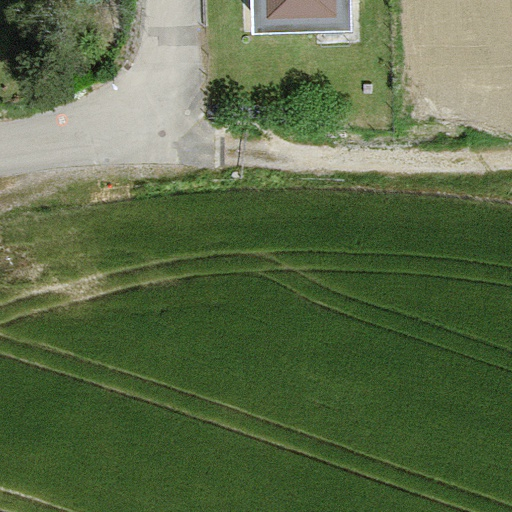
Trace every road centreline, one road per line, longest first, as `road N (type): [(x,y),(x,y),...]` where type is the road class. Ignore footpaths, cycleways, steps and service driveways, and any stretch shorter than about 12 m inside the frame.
road 1 (track): [(223,149),(511,160)]
road 2 (residential): [(120,123),(150,104),(173,68),(181,0)]
road 3 (residential): [(0,150),(120,123)]
